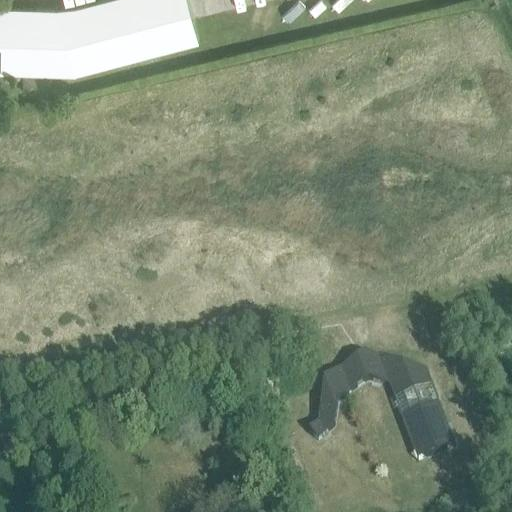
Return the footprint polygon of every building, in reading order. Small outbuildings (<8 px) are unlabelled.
[(0,7),(0,72),(74,75),(75,73),(197,41),(186,0),(105,0),(75,8),(74,7),(55,9),(0,7)] [(34,77),(33,93),(50,93),(50,77),(34,77)] [(317,424),(309,431),(317,441),(334,427),(338,400),(368,380),(389,386),(394,401),(403,398),(426,458),(454,447),(426,372),(364,354),(323,381),(317,424)] [(64,447),(101,433),(94,413),(56,426),(64,447)] [(0,440),(1,443),(15,438),(10,424),(0,427),(0,440)]
